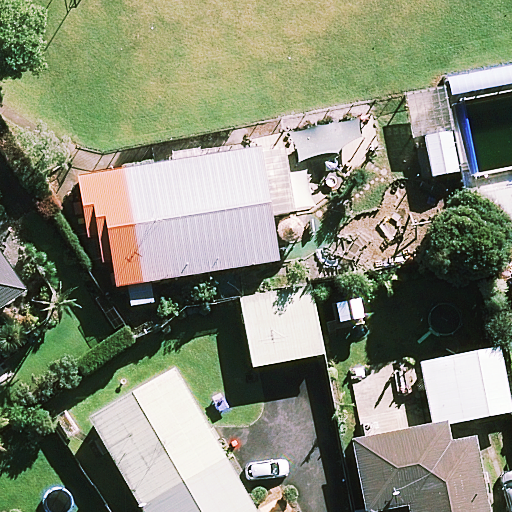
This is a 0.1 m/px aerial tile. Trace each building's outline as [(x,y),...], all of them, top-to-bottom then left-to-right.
[(441,186),(467,181),(459,139),(433,144),(441,186)] [(269,156),(90,184),(100,249),(109,247),(114,273),(123,272),(127,295),(287,270),(269,156)] [(481,244),(511,238),(511,195),(473,203),(481,244)] [(0,315),(30,295),(0,249),(0,315)] [(320,294),(248,307),(261,376),(335,363),(333,355),(331,355),(320,294)] [(497,351),(421,367),(433,429),(352,445),(365,511),(388,511),(407,508),(408,511),(485,511),(471,443),(447,448),(443,428),(510,414),(497,351)] [(255,511),(176,375),(91,423),(142,511),(255,511)]
